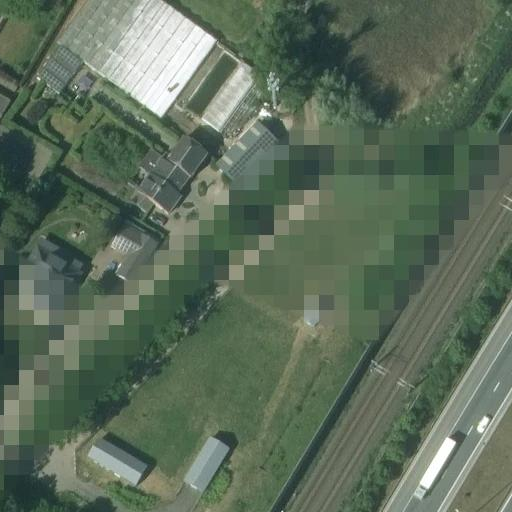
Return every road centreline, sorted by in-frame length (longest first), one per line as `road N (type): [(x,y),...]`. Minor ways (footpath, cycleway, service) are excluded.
road 1 (motorway): [(511,356),(419,511)]
road 2 (residential): [(0,446),(105,511)]
